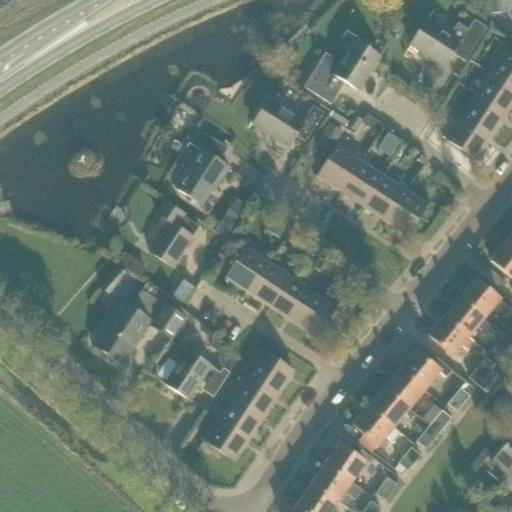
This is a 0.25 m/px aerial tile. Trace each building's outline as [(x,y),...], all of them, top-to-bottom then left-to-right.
[(486,0),(488,15),(504,14),(502,0),(486,0)] [(464,64),(486,30),(473,22),(467,31),(458,25),(450,38),(425,22),(409,47),(443,69),(451,56),(464,64)] [(357,93),(379,59),(353,43),(339,65),(324,56),(303,88),(330,106),(344,84),(357,93)] [(489,75),(511,90),(511,57),(504,52),(489,75)] [(505,117),(511,105),(511,90),(489,75),(474,97),(505,117)] [(490,139),(505,117),(474,97),(460,119),(490,139)] [(302,124),(268,102),(252,127),(286,149),(293,137),(303,144),(322,115),(311,109),(302,124)] [(344,128),(348,123),(331,113),(328,118),(344,128)] [(369,130),(375,121),(366,115),(361,122),(360,124),(369,130)] [(360,124),(361,122),(353,117),(346,128),(354,133),(360,124)] [(475,162),(490,139),(460,119),(445,142),(475,162)] [(328,154),(341,134),(327,125),(314,145),(328,154)] [(389,158),(399,143),(387,135),(377,150),(389,158)] [(216,188),(228,170),(218,164),(226,151),(203,136),(194,149),(199,152),(174,190),(201,207),(214,187),(216,188)] [(339,194),(359,164),(336,149),(316,179),(339,194)] [(361,209),(381,178),(359,164),(339,194),(361,209)] [(384,223),(403,193),(381,178),(361,209),(384,223)] [(403,193),(384,223),(406,238),(426,207),(403,193)] [(171,269),(191,239),(176,230),(184,217),(163,203),(154,217),(160,221),(149,238),(156,242),(148,254),(171,269)] [(225,238),(235,224),(224,217),(215,231),(225,238)] [(278,240),(288,226),(277,219),(268,233),(278,240)] [(296,262),(305,248),(293,240),(283,254),(296,262)] [(511,282),(511,250),(505,244),(489,263),(511,282)] [(248,296),(268,265),(245,250),(225,281),(248,296)] [(225,269),(231,260),(220,253),(214,262),(225,269)] [(137,279),(143,269),(133,263),(127,273),(137,279)] [(270,310),(290,280),(268,265),(248,296),(270,310)] [(108,297),(127,276),(117,268),(99,288),(108,297)] [(334,273),(327,284),(337,291),(345,280),(334,273)] [(292,325),(312,294),(290,280),(270,310),(292,325)] [(483,321),(491,312),(504,323),(511,313),(474,282),(458,301),(483,321)] [(184,322),(140,293),(129,311),(121,305),(104,331),(93,347),(121,366),(147,326),(171,341),(184,322)] [(312,294),(292,325),(315,340),(335,309),(312,294)] [(488,325),(483,321),(458,301),(443,319),(468,340),(468,339),(477,329),(481,333),(488,325)] [(473,344),(468,339),(468,340),(443,319),(427,338),(452,359),(460,348),(466,353),(473,344)] [(511,327),(503,338),(511,345),(511,327)] [(188,402),(210,368),(186,353),(197,338),(186,331),(168,358),(178,364),(164,386),(188,402)] [(499,361),(511,346),(511,345),(503,338),(490,354),(499,361)] [(228,374),(238,359),(215,339),(209,348),(219,355),(217,360),(220,368),(222,370),(228,374)] [(247,377),(277,396),(292,374),(262,354),(247,377)] [(399,372),(423,393),(439,375),(445,380),(451,373),(436,360),(430,367),(414,354),(399,372)] [(485,379),(494,368),(484,361),(472,376),(481,383),(485,379)] [(408,412),(423,393),(399,372),(383,391),(408,412)] [(487,395),(499,381),(490,373),(485,379),(481,383),(478,387),(487,395)] [(263,419),(277,396),(247,377),(233,399),(263,419)] [(393,430),(408,412),(383,391),(368,409),(393,430)] [(456,414),(468,399),(459,391),(446,406),(456,414)] [(248,441),(263,419),(233,399),(218,421),(248,441)] [(398,434),(393,430),(368,409),(352,428),(377,449),(385,439),(391,443),(398,434)] [(428,428),(437,436),(450,421),(441,413),(428,428)] [(233,463),(248,441),(218,421),(203,443),(233,463)] [(424,452),(437,436),(428,428),(415,444),(424,452)] [(507,479),(511,473),(511,437),(490,464),(507,479)] [(324,467),(350,485),(364,465),(338,447),(324,467)] [(406,473),(419,458),(409,451),(397,466),(406,473)] [(467,483),(479,468),(473,463),(461,478),(467,483)] [(310,487),(336,505),(344,495),(354,502),(360,492),(350,485),(324,467),(310,487)] [(384,504),(396,487),(385,480),(374,497),(384,504)] [(304,511),(331,511),(336,505),(310,487),(296,507),(304,511)]
